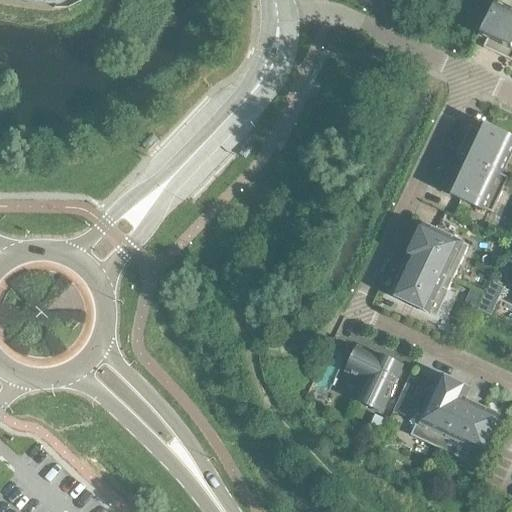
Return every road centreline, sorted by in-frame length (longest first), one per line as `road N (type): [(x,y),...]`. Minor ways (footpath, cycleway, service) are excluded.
road 1 (residential): [(469,76),(356,312),(511,384)]
road 2 (residential): [(275,11),(267,71),(158,195)]
road 3 (residential): [(469,76),(356,21),(275,11)]
road 4 (secondary): [(195,473),(178,431),(100,341)]
road 5 (secondary): [(70,372),(195,473)]
